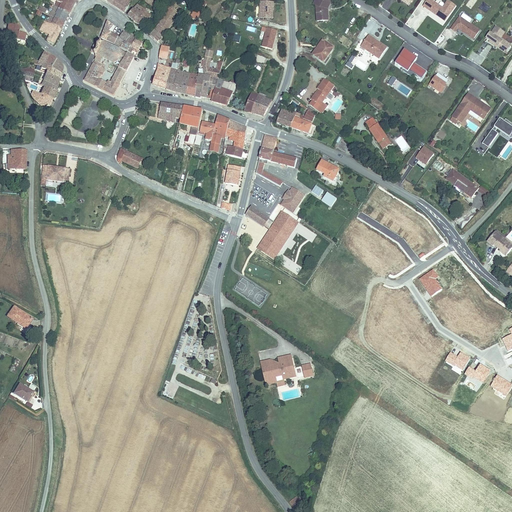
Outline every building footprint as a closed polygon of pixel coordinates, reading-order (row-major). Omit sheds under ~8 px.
[(69,15),(76,3),(70,0),(57,0),(55,6),(69,15)] [(108,0),(108,1),(125,13),(129,6),(129,5),(131,0),(108,0)] [(157,0),(140,0),(129,16),(141,27),(150,14),(141,9),(146,2),(153,6),(157,0)] [(260,0),(259,0),(259,18),(274,19),(275,1),(260,0)] [(330,3),(324,0),(319,0),(316,7),(318,24),(329,23),(328,15),(326,15),(326,10),(330,3)] [(443,8),(431,0),(428,0),(424,6),(431,12),(432,10),(435,13),(435,14),(446,21),(456,6),(448,1),(443,8)] [(469,0),(465,5),(471,9),(476,0),(469,0)] [(65,23),(69,15),(55,6),(51,3),(48,8),(54,11),(53,13),(51,12),(49,16),(65,23)] [(170,7),(151,36),(158,42),(180,15),(170,7)] [(198,19),(201,14),(195,10),(191,16),(198,19)] [(62,29),(65,23),(49,16),(46,21),(62,29)] [(480,31),(460,17),(452,29),(456,32),(458,29),(474,40),(480,31)] [(50,39),(49,41),(54,45),(61,31),(45,23),(41,31),(49,35),(48,38),(50,39)] [(111,34),(112,33),(111,33),(114,26),(108,23),(105,31),(111,34)] [(266,27),(262,47),(274,49),(277,29),(266,27)] [(504,32),(496,27),(491,34),(491,33),(487,39),(490,41),(489,42),(495,46),(495,45),(505,51),(509,45),(499,39),(504,32)] [(10,30),(7,30),(6,38),(24,41),(26,33),(17,32),(10,30)] [(102,38),(108,41),(111,34),(105,31),(102,38)] [(505,33),(504,32),(499,39),(509,45),(505,51),(495,45),(495,46),(506,53),(511,46),(501,38),(505,33)] [(115,44),(119,37),(112,33),(111,34),(108,41),(115,44)] [(127,42),(130,36),(124,33),(120,38),(119,37),(115,44),(121,48),(125,41),(127,42)] [(135,40),(130,36),(127,42),(132,45),(135,40)] [(377,41),(369,36),(362,47),(380,59),(387,48),(380,43),(379,44),(376,42),(377,41)] [(132,45),(127,42),(125,41),(121,48),(127,51),(128,48),(131,49),(132,47),(134,48),(135,47),(139,49),(141,44),(135,40),(132,45)] [(320,44),(320,45),(322,47),(318,52),(317,52),(314,56),(324,62),(333,48),(323,41),(320,44)] [(125,58),(127,54),(120,51),(119,51),(117,50),(117,49),(114,49),(111,47),(110,45),(109,45),(108,46),(101,42),(100,43),(97,42),(91,52),(95,54),(94,56),(95,57),(95,60),(102,63),(105,57),(106,57),(107,56),(112,58),(111,60),(113,60),(113,59),(116,60),(115,62),(118,63),(120,63),(119,62),(122,57),(125,58)] [(483,42),(477,53),(481,55),(487,44),(483,42)] [(322,47),(320,45),(313,55),(314,56),(317,52),(318,52),(322,47)] [(135,56),(139,49),(135,47),(134,48),(132,47),(131,49),(128,48),(127,51),(135,56)] [(169,49),(161,47),(159,59),(167,61),(169,49)] [(414,56),(405,50),(396,64),(403,68),(404,70),(406,68),(416,75),(422,79),(427,72),(414,63),(410,61),(414,56)] [(34,61),(33,63),(43,68),(46,64),(47,64),(52,57),(44,51),(39,63),(34,61)] [(134,57),(128,54),(126,60),(124,60),(123,60),(113,80),(110,78),(109,80),(97,75),(102,63),(95,60),(85,81),(113,95),(134,57)] [(346,65),(352,69),(354,65),(351,64),(355,57),(352,55),(346,65)] [(212,100),(220,74),(222,65),(224,61),(219,61),(217,69),(210,68),(212,58),(205,56),(204,64),(204,70),(204,76),(201,97),(212,100)] [(48,69),(47,71),(59,79),(60,74),(52,67),(56,60),(52,57),(47,64),(46,64),(43,68),(48,69)] [(61,63),(56,60),(52,67),(60,74),(62,67),(61,63)] [(180,64),(174,63),(172,69),(167,89),(167,90),(177,92),(180,85),(176,84),(180,64)] [(182,65),(180,64),(176,84),(180,85),(177,92),(200,98),(201,97),(204,76),(181,71),(182,65)] [(167,89),(172,69),(158,65),(153,83),(153,85),(164,89),(167,89)] [(204,70),(182,65),(181,71),(204,76),(204,70)] [(416,75),(406,68),(404,70),(403,68),(401,70),(410,76),(416,75)] [(36,70),(18,69),(24,80),(30,82),(31,82),(36,70)] [(59,79),(47,71),(43,82),(38,81),(38,84),(44,87),(56,90),(59,79)] [(391,86),(397,78),(389,73),(384,81),(391,86)] [(211,101),(228,106),(238,80),(220,74),(212,100),(211,101)] [(449,81),(438,74),(430,86),(435,89),(436,88),(441,92),(445,86),(449,81)] [(317,89),(318,90),(320,91),(313,100),(311,105),(324,114),(329,106),(324,102),(335,86),(325,79),(317,89)] [(400,84),(397,89),(408,96),(411,90),(400,84)] [(447,87),(445,86),(441,92),(436,88),(435,89),(442,94),(447,87)] [(32,93),(31,95),(32,97),(36,103),(43,109),(48,104),(51,106),(53,99),(54,98),(57,91),(56,90),(44,87),(40,97),(32,93)] [(320,91),(318,90),(312,99),(313,100),(320,91)] [(245,111),(252,113),(258,96),(252,94),(245,111)] [(480,102),(469,94),(453,117),(459,121),(462,123),(471,110),(481,117),(488,107),(483,103),(482,105),(479,103),(480,102)] [(252,113),(264,117),(273,102),(258,96),(252,113)] [(184,108),(161,104),(158,118),(164,119),(165,114),(174,115),(182,116),(184,108)] [(491,109),(488,107),(481,117),(484,119),(491,109)] [(203,111),(184,108),(182,116),(179,123),(193,126),(191,134),(188,133),(185,143),(193,146),(194,144),(196,135),(197,130),(200,121),(203,111)] [(316,114),(308,108),(305,119),(313,121),(316,114)] [(296,116),(302,118),(303,116),(292,112),(291,114),(282,110),(277,123),(292,128),(296,116)] [(229,121),(218,116),(216,125),(212,142),(212,144),(220,145),(221,137),(225,138),(229,121)] [(296,116),(292,128),(312,135),(315,126),(302,121),(303,119),(302,119),(302,118),(296,116)] [(364,122),(377,143),(385,137),(372,117),(364,122)] [(502,120),(500,119),(485,142),(490,146),(499,134),(496,132),(498,128),(511,137),(511,134),(511,129),(511,127),(511,123),(506,120),(504,122),(502,121),(502,120)] [(216,125),(200,121),(197,130),(208,134),(207,140),(212,142),(216,125)] [(240,125),(229,121),(225,138),(224,145),(244,150),(246,134),(239,132),(240,125)] [(247,128),(240,125),(239,132),(246,134),(247,128)] [(176,135),(173,147),(177,148),(181,136),(176,135)] [(196,135),(194,144),(200,145),(202,137),(196,135)] [(266,135),(256,173),(261,176),(262,172),(265,163),(267,163),(267,161),(269,161),(269,164),(272,164),(273,162),(295,168),(297,159),(277,153),(274,152),(270,151),(271,148),(272,148),(273,148),(274,148),(275,143),(275,142),(274,141),(273,141),(274,138),(266,135)] [(385,137),(377,143),(381,148),(389,143),(385,137)] [(244,150),(224,145),(223,148),(229,149),(228,156),(242,159),(244,150)] [(424,145),(415,158),(426,165),(435,153),(424,145)] [(9,154),(8,168),(26,169),(26,150),(11,150),(11,154),(9,154)] [(142,159),(127,152),(123,161),(138,168),(142,159)] [(437,160),(432,166),(439,171),(444,166),(437,160)] [(333,172),(335,168),(321,161),(317,170),(326,175),(325,177),(333,181),(337,174),(333,172)] [(68,183),(70,169),(44,165),(42,179),(68,183)] [(238,186),(242,168),(229,166),(226,184),(238,186)] [(117,182),(120,176),(105,168),(101,174),(117,182)] [(488,198),(492,193),(482,185),(479,188),(454,169),(447,179),(455,185),(453,187),(463,195),(465,193),(472,198),(478,191),(488,198)] [(262,172),(261,176),(277,185),(280,181),(262,172)] [(320,197),(324,190),(316,185),(311,192),(320,197)] [(293,214),(294,214),(304,196),(292,189),(289,194),(285,200),(282,207),(293,214)] [(331,209),(338,200),(328,194),(322,202),(331,209)] [(231,212),(232,208),(232,205),(226,204),(227,195),(224,195),(222,208),(231,212)] [(466,227),(477,209),(470,205),(460,223),(466,227)] [(263,226),(268,219),(252,207),(247,214),(263,226)] [(511,243),(499,232),(498,234),(495,232),(488,240),(494,245),(495,244),(498,246),(501,249),(500,250),(506,255),(511,248),(511,245),(511,243)] [(25,328),(31,319),(13,307),(7,315),(25,328)] [(292,361),(291,356),(278,358),(280,364),(280,365),(287,364),(287,363),(292,361)] [(271,367),(271,366),(280,364),(270,360),(261,362),(265,382),(267,381),(265,369),(271,367)] [(295,375),(292,361),(287,363),(287,364),(280,365),(280,364),(271,366),(271,367),(265,369),(267,381),(275,379),(275,377),(281,376),(281,377),(295,375)] [(313,374),(311,367),(302,369),(304,376),(313,374)] [(0,398),(13,376),(0,368),(0,398)] [(28,401),(33,392),(20,384),(15,393),(28,401)] [(290,501),(298,511),(307,504),(298,494),(290,501)]
